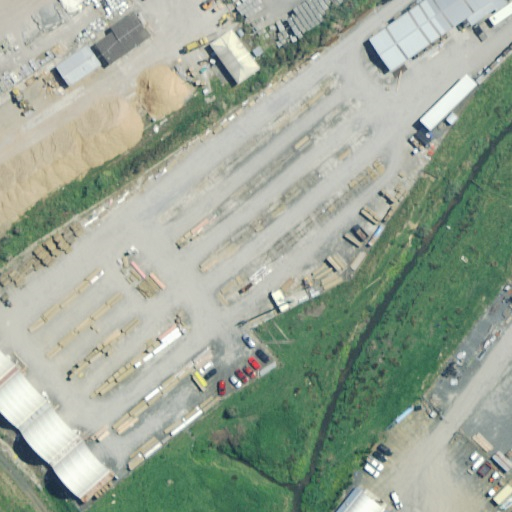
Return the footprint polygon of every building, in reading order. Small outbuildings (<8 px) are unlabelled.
[(70,15),(90,2),(90,3),(94,0),(60,0),(70,15)] [(438,0),(372,48),(397,81),(497,8),(490,0),(438,0)] [(0,64),(32,43),(31,42),(49,30),(38,13),(20,25),(19,23),(0,35),(0,64)] [(480,84),(468,73),(422,122),(433,133),(480,84)] [(150,110),(139,94),(119,107),(130,123),(150,110)] [(92,145),(84,134),(66,147),(73,158),(92,145)] [(29,166),(41,184),(61,170),(49,152),(29,166)] [(41,184),(29,166),(8,180),(20,198),(41,184)] [(0,208),(10,202),(2,190),(0,191),(0,208)]
